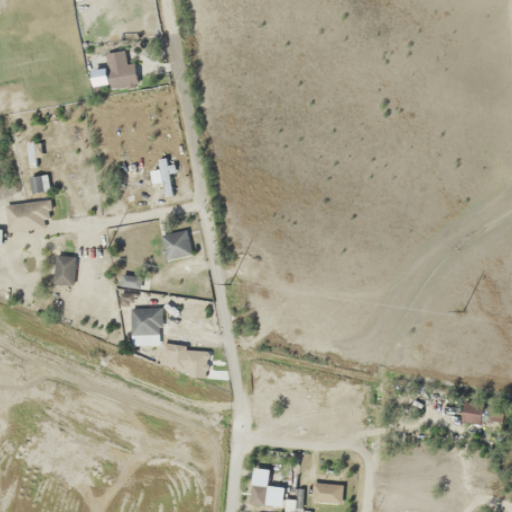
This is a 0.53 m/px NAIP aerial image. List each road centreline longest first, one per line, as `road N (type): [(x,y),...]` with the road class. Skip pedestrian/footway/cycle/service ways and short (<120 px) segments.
road 1 (residential): [(232,511),(240,381),(164,0)]
road 2 (residential): [(240,434),(370,447)]
